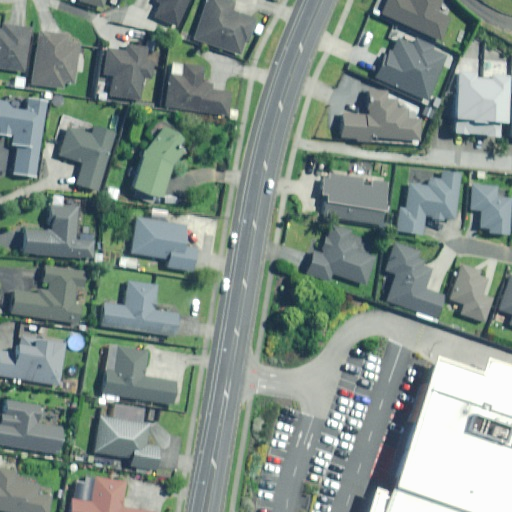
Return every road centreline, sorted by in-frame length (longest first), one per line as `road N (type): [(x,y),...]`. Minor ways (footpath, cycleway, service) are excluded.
road 1 (secondary): [(207,511),(271,145)]
road 2 (residential): [(511,164),(271,145)]
road 3 (secondary): [(271,145),(317,0)]
